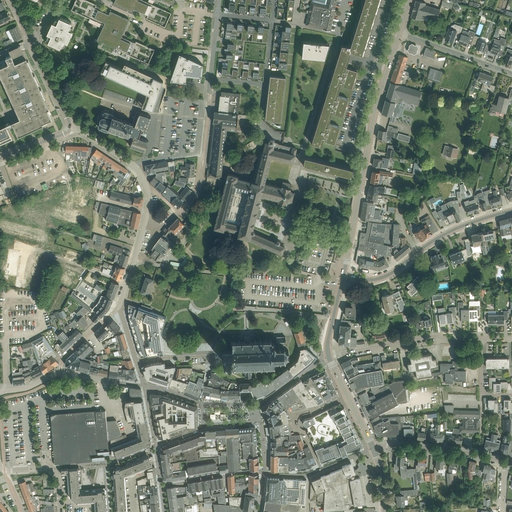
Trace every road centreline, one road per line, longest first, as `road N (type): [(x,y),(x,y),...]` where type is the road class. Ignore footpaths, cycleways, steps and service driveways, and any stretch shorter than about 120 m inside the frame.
road 1 (tertiary): [(343,276),(372,119),(399,33)]
road 2 (tertiary): [(343,276),(385,276),(454,229),(511,210)]
road 3 (residential): [(329,358),(436,335),(480,337)]
road 4 (residential): [(374,448),(504,461)]
